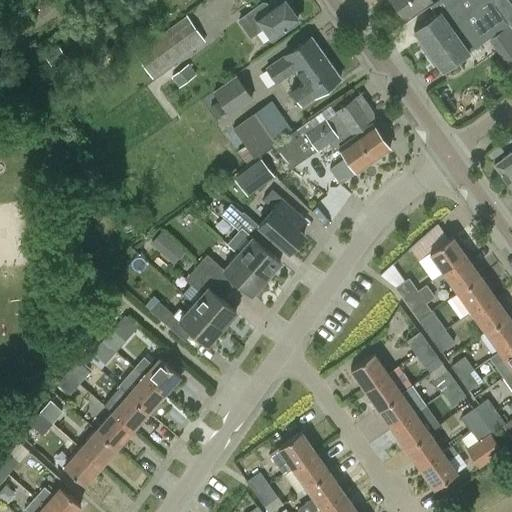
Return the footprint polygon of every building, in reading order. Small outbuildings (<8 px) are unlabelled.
[(251,38),(265,28),(272,38),(299,19),(285,0),(280,0),(257,16),(253,10),(239,20),(251,38)] [(391,0),(403,17),(427,0),(391,0)] [(427,50),(463,26),(459,22),(457,19),(477,5),(493,5),(494,0),(439,0),(430,7),(435,15),(413,30),(427,50)] [(205,41),(188,16),(187,16),(135,53),(153,79),(205,41)] [(463,26),(427,50),(442,71),(468,52),(496,32),(487,19),(467,32),(465,30),(463,26)] [(277,84),(296,71),(322,52),(311,38),(267,69),(277,84)] [(302,107),(341,80),(322,52),(296,71),(305,83),(292,93),(302,107)] [(181,85),(199,73),(191,62),(173,74),(181,85)] [(213,93),(229,114),(253,98),(237,76),(213,93)] [(341,149),(374,126),(366,115),(368,107),(357,91),(352,95),(355,100),(306,134),(317,150),(329,141),(335,150),(339,146),(341,149)] [(272,101),(257,111),(277,141),(292,131),(272,101)] [(257,111),(234,128),(254,159),(273,144),(277,141),(257,111)] [(277,141),(273,144),(290,167),(316,149),(300,126),(284,137),(277,141)] [(341,185),(391,150),(374,126),(341,149),(347,157),(330,169),(341,185)] [(511,151),(494,164),(510,186),(511,184),(511,151)] [(247,197),(274,177),(261,159),(234,179),(247,197)] [(289,252),(304,234),(286,218),(294,208),(272,189),(263,200),(274,209),(259,226),(289,252)] [(244,211),(235,221),(247,231),(255,221),(244,211)] [(152,240),(174,263),(188,251),(166,228),(152,240)] [(281,261),(253,236),(238,253),(266,278),(281,261)] [(431,252),(445,272),(468,256),(453,236),(431,252)] [(266,278),(238,253),(224,269),(252,294),(266,278)] [(190,284),(202,294),(194,303),(222,328),(237,311),(209,287),(216,278),(211,273),(219,264),(207,254),(191,272),(196,277),(190,284)] [(468,256),(445,272),(459,292),(481,275),(468,256)] [(459,292),(473,313),(496,296),(481,275),(459,292)] [(395,288),(404,301),(406,300),(407,301),(413,297),(411,293),(417,290),(409,278),(395,288)] [(413,313),(427,304),(417,290),(411,293),(413,297),(407,301),(406,300),(404,301),(413,313)] [(496,296),(473,313),(486,330),(509,314),(496,296)] [(166,324),(174,315),(159,301),(151,311),(166,324)] [(208,344),(222,328),(194,303),(179,320),(208,344)] [(486,330),(500,350),(511,341),(511,318),(509,314),(486,330)] [(423,326),(432,339),(445,330),(437,318),(423,326)] [(116,351),(135,330),(122,319),(103,340),(116,351)] [(454,343),(445,330),(432,339),(441,352),(454,343)] [(406,341),(415,354),(417,353),(415,351),(422,347),(424,350),(430,346),(420,332),(406,341)] [(116,351),(103,340),(93,352),(106,363),(116,351)] [(511,367),(511,341),(500,350),(490,357),(495,365),(505,358),(511,367)] [(417,353),(415,354),(424,366),(438,357),(430,346),(424,350),(422,347),(415,351),(417,353)] [(351,369),(365,389),(389,372),(374,352),(351,369)] [(163,393),(180,374),(159,356),(153,363),(144,355),(133,367),(134,368),(142,376),(143,375),(163,393)] [(451,366),(461,379),(468,375),(466,372),(472,367),(465,356),(451,366)] [(78,360),(67,372),(80,384),(90,372),(78,360)] [(127,393),(148,411),(163,393),(143,375),(142,376),(134,368),(133,367),(118,385),(119,386),(127,393)] [(470,391),(482,382),(472,367),(466,372),(468,375),(461,379),(470,391)] [(511,390),(511,370),(503,377),(511,390)] [(435,380),(444,393),(445,392),(444,390),(450,385),(453,389),(458,385),(448,371),(435,380)] [(80,384),(67,372),(57,384),(69,395),(80,384)] [(365,389),(379,409),(403,392),(389,372),(365,389)] [(445,392),(444,393),(452,405),(466,396),(458,385),(453,389),(450,385),(444,390),(445,392)] [(111,411),(132,429),(148,411),(127,393),(119,386),(103,404),(111,411)] [(379,409),(393,428),(417,412),(425,406),(411,386),(403,392),(379,409)] [(489,398),(476,407),(483,418),(490,413),(492,416),(498,412),(489,398)] [(50,401),(39,414),(45,419),(47,417),(54,422),(63,411),(50,401)] [(417,412),(393,428),(407,448),(430,431),(422,420),(432,413),(427,405),(425,406),(417,412)] [(477,423),(483,418),(476,407),(463,416),(472,430),(479,426),(477,423)] [(132,429),(111,411),(96,429),(116,447),(132,429)] [(506,422),(498,412),(492,416),(490,413),(483,418),(493,432),(506,422)] [(45,419),(39,414),(30,424),(42,435),(54,422),(47,417),(45,419)] [(491,433),(493,432),(483,418),(477,423),(479,426),(472,430),(480,441),(491,433)] [(116,447),(96,429),(80,447),(100,465),(116,447)] [(293,468),(317,451),(302,431),(270,454),(284,474),(293,468)] [(407,448),(421,467),(444,451),(430,431),(407,448)] [(502,450),(491,433),(480,441),(467,449),(479,466),(502,450)] [(444,451),(421,467),(435,487),(458,471),(450,459),(458,453),(452,445),(444,451)] [(100,465),(80,447),(63,466),(84,484),(100,465)] [(6,451),(0,457),(0,466),(9,474),(19,462),(6,451)] [(293,468),(307,487),(330,471),(317,451),(293,468)] [(0,483),(9,474),(0,466),(0,483)] [(313,511),(321,507),(344,490),(330,471),(307,487),(313,496),(297,507),(300,511),(313,511)] [(247,481),(257,496),(264,491),(262,488),(269,483),(260,472),(247,481)] [(264,491),(257,496),(265,507),(278,497),(269,483),(262,488),(264,491)] [(35,497),(52,511),(74,511),(81,505),(61,486),(53,495),(44,486),(35,497)] [(321,507),(324,511),(354,511),(358,509),(344,490),(321,507)] [(52,511),(35,497),(25,509),(28,511),(52,511)]
